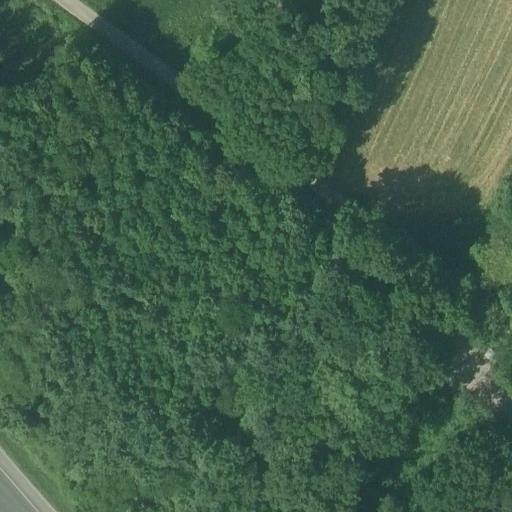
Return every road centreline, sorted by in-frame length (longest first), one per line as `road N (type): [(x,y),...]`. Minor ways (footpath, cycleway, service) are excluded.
road 1 (unclassified): [(474,300),(66,0)]
road 2 (track): [(316,181),(392,0)]
